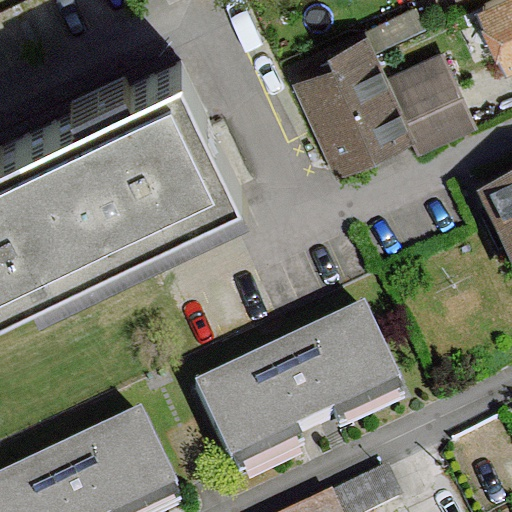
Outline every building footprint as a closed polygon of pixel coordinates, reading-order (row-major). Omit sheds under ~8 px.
[(511,0),(484,0),(479,3),(507,62),(511,59),(511,0)] [(334,58),(291,77),(337,172),(413,136),(386,76),(365,31),(329,47),(334,58)] [(442,50),(386,76),(413,136),(419,149),(475,123),(442,50)] [(26,135),(91,271),(142,243),(242,195),(178,63),(26,135)] [(42,294),(91,271),(26,135),(0,147),(0,294),(35,278),(42,294)] [(511,269),(511,185),(480,201),(511,269)] [(400,390),(361,309),(198,388),(237,468),(400,390)] [(0,479),(0,511),(146,511),(177,498),(139,416),(0,479)]
